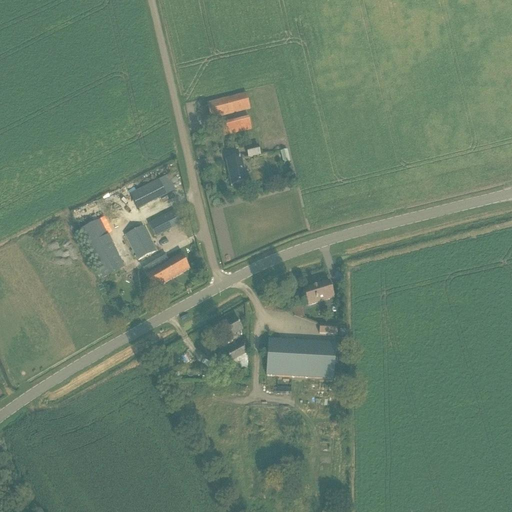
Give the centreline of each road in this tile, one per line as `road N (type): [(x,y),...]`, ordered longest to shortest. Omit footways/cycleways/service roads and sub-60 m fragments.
road 1 (unclassified): [(217,289),(350,236),(511,194)]
road 2 (unclassified): [(217,289),(149,0)]
road 3 (unclassified): [(0,422),(109,348),(217,289)]
